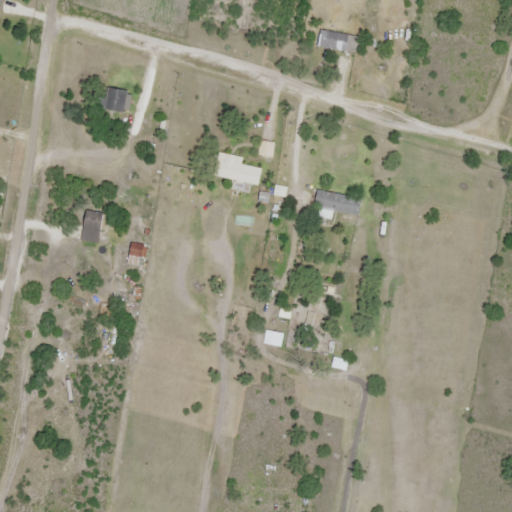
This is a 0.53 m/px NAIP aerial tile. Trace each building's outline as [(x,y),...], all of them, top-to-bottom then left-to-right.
[(357,54),(360,37),(320,31),(317,48),(357,54)] [(101,112),(126,112),(126,90),(101,90),(101,112)] [(263,169),(216,160),(213,178),(260,187),(263,169)] [(331,211),(358,216),(361,199),(317,191),(313,208),(321,209),(320,216),(330,218),(331,211)] [(282,348),(284,334),(265,332),(264,346),(282,348)]
